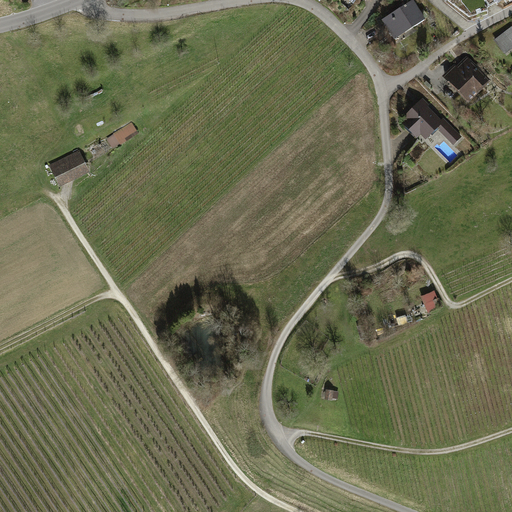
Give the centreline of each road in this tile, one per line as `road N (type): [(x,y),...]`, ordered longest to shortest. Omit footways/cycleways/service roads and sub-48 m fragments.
road 1 (unclassified): [(383,92),(388,198),(286,330),(266,408),(275,436),(302,462),(409,511)]
road 2 (residential): [(301,511),(235,468),(116,291),(64,194)]
road 3 (track): [(511,432),(426,454),(270,427)]
road 4 (track): [(336,268),(370,272),(401,255),(417,256),(459,306),(511,280)]
road 5 (unclassified): [(90,0),(98,11),(134,16),(238,0)]
road 6 (residential): [(383,92),(511,9)]
road 7 (unclassified): [(293,0),(354,44),(383,92)]
road 8 (track): [(116,291),(0,347)]
